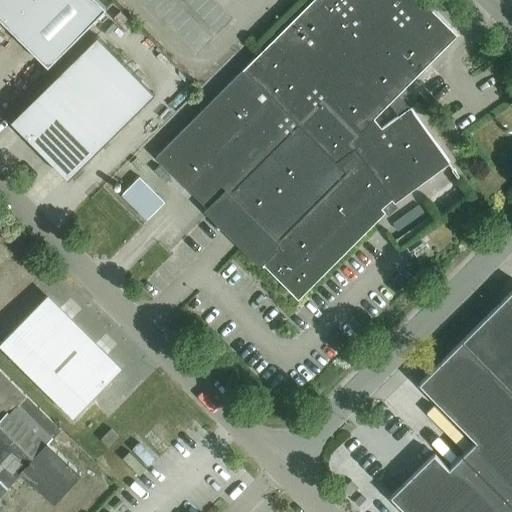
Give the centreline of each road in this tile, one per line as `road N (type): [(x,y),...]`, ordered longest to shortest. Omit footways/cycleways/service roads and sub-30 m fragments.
road 1 (unclassified): [(276,460),(0,191)]
road 2 (unclassified): [(276,460),(511,235)]
